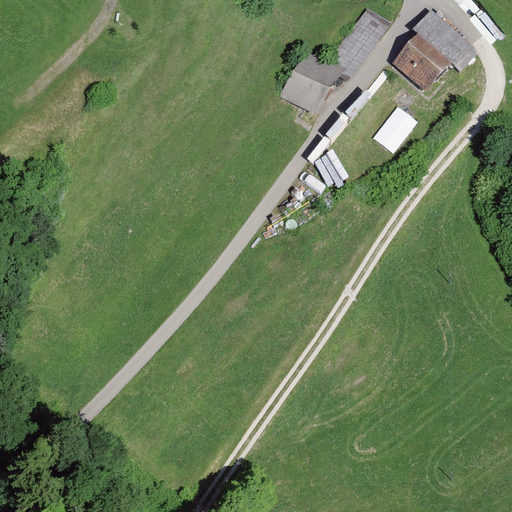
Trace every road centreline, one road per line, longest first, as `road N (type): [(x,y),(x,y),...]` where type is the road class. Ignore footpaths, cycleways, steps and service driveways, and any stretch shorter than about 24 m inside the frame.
road 1 (unclassified): [(1,511),(223,259),(407,21),(413,0)]
road 2 (track): [(212,511),(376,247),(496,90),(491,57),(458,14),(436,0)]
road 3 (track): [(99,0),(90,26),(11,96)]
